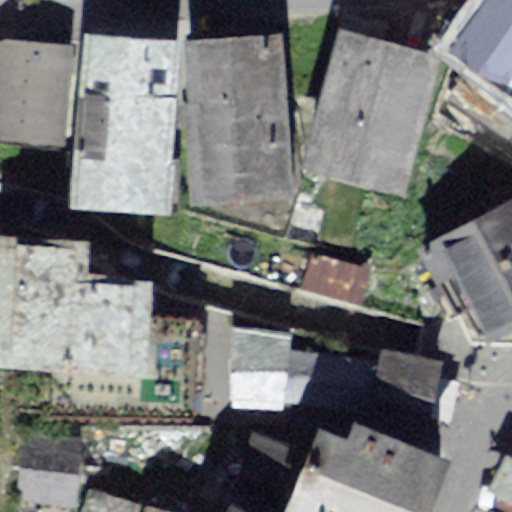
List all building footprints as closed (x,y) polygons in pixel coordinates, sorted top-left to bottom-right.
[(511,0),(487,0),(452,53),(511,87),(511,0)] [(342,16),(294,165),(400,195),(443,49),(342,16)] [(0,105),(68,106),(67,21),(0,21),(0,105)] [(186,30),(187,197),(289,195),(289,31),(186,30)] [(175,34),(89,32),(84,185),(169,188),(175,34)] [(511,202),(431,240),(478,341),(511,325),(511,202)] [(90,244),(0,239),(0,368),(139,375),(144,283),(88,281),(90,244)] [(363,264),(322,254),(314,290),(354,300),(363,264)] [(283,399),(283,326),(224,327),(224,399),(283,399)] [(371,388),(428,408),(443,364),(386,344),(371,388)] [(372,351),(295,348),(293,397),(370,399),(372,351)] [(320,417),(291,504),(312,511),(414,511),(436,460),(320,417)] [(511,426),(495,457),(511,468),(511,426)] [(85,447),(32,440),(24,499),(76,507),(85,447)] [(139,511),(141,505),(88,489),(81,511),(139,511)] [(260,511),(230,496),(221,511),(260,511)]
